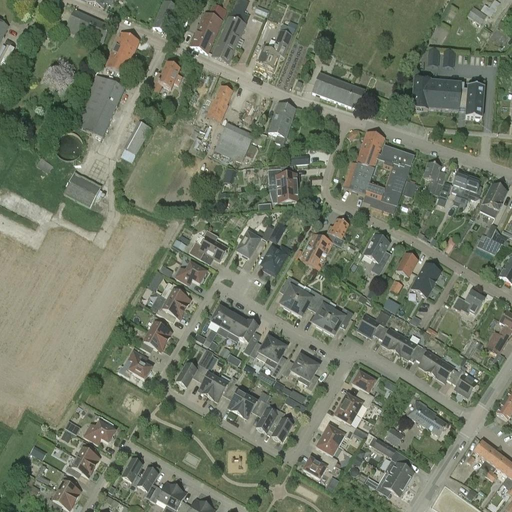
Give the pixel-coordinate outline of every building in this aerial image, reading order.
[(105,4),(111,7),(114,0),(87,0),(86,3),(103,10),(105,4)] [(163,5),(152,30),(166,37),(177,11),(181,0),(180,0),(166,0),(164,5),(163,5)] [(229,0),(227,0),(223,10),(222,10),(220,13),(227,17),(234,2),(229,0)] [(490,8),(485,5),(481,12),(491,18),(501,4),(495,0),(490,8)] [(267,18),(270,11),(259,7),(256,13),(267,18)] [(467,19),(480,28),(486,19),(473,10),(467,19)] [(110,29),(74,13),(65,33),(83,41),(85,38),(102,46),(110,29)] [(190,49),(207,57),(222,25),(204,17),(190,49)] [(52,42),(60,26),(47,19),(39,35),(52,42)] [(212,59),(228,66),(245,27),(229,19),(229,20),(212,59)] [(264,31),(272,35),(277,24),(269,20),(264,31)] [(272,71),(277,57),(283,60),(292,39),(279,34),(271,54),(263,51),(258,65),(272,71)] [(120,35),(105,70),(123,78),(139,44),(120,35)] [(428,52),(427,68),(437,69),(439,53),(428,52)] [(454,54),(443,54),(442,70),(452,70),(454,54)] [(171,92),(173,86),(178,88),(181,80),(177,78),(180,72),(166,66),(161,77),(158,75),(153,84),(155,85),(151,93),(150,93),(148,98),(158,103),(160,97),(158,96),(162,88),(171,92)] [(319,77),(312,96),(357,113),(364,94),(319,77)] [(124,91),(96,78),(73,128),(102,141),(124,91)] [(430,83),(414,82),(411,112),(427,113),(427,112),(458,114),(458,112),(465,113),(465,121),(481,122),(483,90),(467,89),(467,93),(460,92),(460,86),(429,84),(430,83)] [(219,125),(227,109),(226,108),(232,95),(220,90),(215,103),(206,99),(196,121),(205,125),(207,120),(219,125)] [(268,135),(277,138),(286,109),(277,106),(268,135)] [(295,112),(286,109),(277,138),(274,145),(283,148),(285,141),(286,141),(295,112)] [(132,165),(136,158),(150,131),(138,124),(123,151),(119,158),(132,165)] [(191,138),(196,141),(190,153),(195,155),(202,142),(196,139),(199,133),(195,131),(191,138)] [(361,139),(360,132),(349,134),(350,141),(361,139)] [(65,163),(68,164),(71,163),(73,163),(74,162),(76,162),(77,161),(78,160),(80,158),(80,157),(81,156),(82,155),(82,153),(83,151),(83,149),(83,147),(82,145),(81,143),(80,141),(79,139),(77,138),(75,136),(73,135),(71,135),(69,135),(67,135),(65,135),(63,136),(61,136),(60,137),(59,138),(57,140),(56,141),(55,143),(55,145),(54,146),(54,148),(54,149),(54,151),(54,152),(55,154),(55,155),(56,157),(57,158),(58,159),(60,161),(61,162),(63,163),(65,163)] [(266,139),(256,135),(252,145),(254,146),(254,147),(263,150),(266,139)] [(349,193),(364,198),(368,185),(374,169),(378,158),(383,141),(366,135),(356,167),(351,165),(343,190),(349,192),(349,193)] [(368,185),(364,198),(372,201),(370,209),(393,217),(413,160),(384,150),(381,159),(378,158),(374,169),(390,174),(384,190),(368,185)] [(293,158),(294,167),(308,166),(307,157),(293,158)] [(50,174),(53,166),(41,161),(37,169),(50,174)] [(426,195),(434,197),(437,186),(442,188),(445,176),(439,174),(440,170),(427,166),(422,181),(429,184),(426,195)] [(280,172),(267,173),(269,193),(276,192),(296,191),(295,177),(281,178),(280,172)] [(457,197),(455,203),(460,205),(468,180),(457,176),(452,189),(453,189),(451,195),(457,197)] [(100,192),(73,177),(62,197),(90,211),(100,192)] [(468,180),(460,205),(466,207),(468,200),(475,203),(477,202),(481,191),(478,190),(480,184),(468,180)] [(402,197),(411,201),(416,188),(407,184),(402,197)] [(451,187),(443,185),(439,198),(446,201),(451,187)] [(494,221),(500,209),(499,208),(506,195),(505,194),(505,193),(505,191),(504,190),(504,189),(502,189),(500,189),(499,190),(498,191),(497,191),(496,192),(491,189),(479,214),(494,221)] [(272,206),(277,205),(277,206),(297,204),(296,191),(276,192),(269,193),(272,206)] [(348,228),(337,222),(333,230),(330,229),(324,242),(314,237),(300,265),(319,274),(332,246),(341,250),(344,243),(341,242),(348,228)] [(277,225),(273,233),(267,243),(275,247),(285,230),(277,225)] [(495,258),(501,247),(490,242),(495,232),(496,229),(491,227),(485,240),(486,240),(483,245),(479,243),(476,249),(495,258)] [(266,245),(267,243),(273,233),(266,229),(262,237),(257,234),(253,240),(246,236),(235,255),(248,262),(260,241),(266,245)] [(490,242),(501,247),(506,250),(508,246),(505,245),(507,241),(500,238),(496,233),(495,232),(490,242)] [(218,265),(220,262),(222,262),(225,256),(224,254),(226,251),(214,244),(216,240),(206,234),(198,248),(194,246),(188,256),(200,263),(203,257),(218,265)] [(379,263),(384,254),(388,247),(373,239),(363,258),(375,265),(369,274),(378,279),(385,266),(379,263)] [(450,240),(447,245),(453,248),(456,243),(450,240)] [(186,248),(176,242),(173,248),(183,253),(186,248)] [(270,277),(271,275),(275,278),(289,254),(280,249),(276,255),(270,252),(260,269),(262,270),(261,272),(270,277)] [(395,273),(408,280),(417,263),(405,256),(395,273)] [(511,257),(499,279),(511,287),(511,286),(511,257)] [(186,287),(189,282),(198,288),(200,286),(201,285),(203,282),(202,281),(205,276),(189,266),(184,274),(179,271),(174,281),(186,287)] [(440,275),(425,267),(410,292),(426,301),(440,275)] [(172,275),(162,269),(159,274),(169,279),(172,275)] [(382,284),(373,279),(368,287),(377,292),(382,284)] [(279,307),(290,314),(300,295),(294,292),(298,285),(288,280),(280,292),(286,295),(279,307)] [(389,292),(397,296),(402,288),(394,284),(389,292)] [(163,301),(164,301),(184,313),(189,303),(183,300),(186,295),(172,287),(169,292),(163,301)] [(313,311),(320,298),(304,289),(300,295),(290,314),(301,320),(308,308),(313,311)] [(143,299),(148,302),(152,294),(146,292),(143,299)] [(474,318),(477,313),(483,302),(470,295),(464,305),(457,301),(452,310),(459,315),(460,313),(467,317),(469,315),(474,318)] [(363,306),(366,301),(360,297),(357,303),(363,306)] [(311,326),(322,332),(333,313),(327,310),(330,304),(320,298),(313,311),(318,314),(311,326)] [(155,316),(169,325),(172,319),(178,323),(184,313),(164,301),(155,316)] [(399,308),(388,302),(383,309),(395,316),(399,308)] [(209,325),(219,330),(228,315),(218,309),(209,325)] [(339,317),(333,313),(322,332),(333,338),(339,328),(344,332),(353,317),(342,311),(339,317)] [(365,318),(356,333),(370,341),(372,338),(377,341),(384,330),(390,319),(380,314),(375,324),(365,318)] [(494,335),(486,349),(499,357),(507,343),(506,342),(511,333),(511,332),(511,317),(505,314),(499,325),(504,328),(498,338),(494,335)] [(237,320),(228,315),(219,330),(228,336),(237,320)] [(148,336),(165,346),(171,336),(161,331),(164,326),(153,319),(150,325),(153,326),(148,336)] [(420,323),(413,319),(409,326),(416,330),(420,323)] [(237,320),(228,336),(238,341),(247,326),(246,326),(237,320)] [(242,355),(248,358),(255,348),(249,344),(257,330),(247,325),(246,326),(247,326),(238,341),(247,347),(242,355)] [(389,333),(384,330),(377,341),(382,344),(380,347),(394,355),(403,339),(389,332),(389,333)] [(437,335),(428,330),(425,334),(434,340),(437,335)] [(160,356),(165,346),(148,336),(142,345),(140,344),(136,349),(147,356),(150,350),(160,356)] [(409,343),(403,339),(394,355),(408,362),(410,359),(415,362),(422,350),(416,347),(419,342),(412,338),(409,343)] [(208,349),(212,342),(207,339),(203,346),(208,349)] [(268,340),(266,339),(260,351),(255,348),(248,358),(254,362),(255,360),(264,365),(276,345),(273,343),(272,341),(269,340),(268,340)] [(463,353),(470,358),(481,346),(474,340),(463,353)] [(210,351),(217,355),(221,349),(214,345),(210,351)] [(264,365),(274,371),(270,378),(275,381),(284,365),(279,362),(286,351),(285,350),(284,348),(281,346),(279,347),(276,345),(264,365)] [(230,353),(224,350),(219,357),(225,361),(230,353)] [(440,362),(422,350),(415,362),(420,365),(418,369),(431,377),(440,362)] [(175,385),(186,391),(192,379),(198,382),(204,371),(212,356),(206,352),(194,372),(185,367),(175,385)] [(132,366),(127,374),(144,383),(151,371),(141,366),(144,360),(132,354),(127,363),(132,366)] [(290,374),(299,380),(308,364),(305,362),(305,360),(303,358),(301,359),(299,358),(292,369),(287,366),(281,377),(286,380),(290,374)] [(453,371),(440,362),(431,377),(444,386),(446,382),(451,385),(458,375),(453,372),(453,371)] [(311,365),(308,364),(299,380),(308,385),(305,391),(311,394),(317,383),(312,380),(318,369),(316,368),(316,366),(313,364),(311,365)] [(495,374),(498,369),(491,365),(488,370),(495,374)] [(209,374),(204,371),(198,382),(203,385),(197,394),(207,400),(217,382),(208,377),(209,374)] [(467,401),(477,386),(464,377),(465,375),(460,371),(458,375),(451,385),(456,389),(454,392),(467,401)] [(352,385),(351,387),(361,393),(358,398),(370,405),(373,400),(368,397),(375,385),(358,375),(355,381),(354,381),(353,384),(352,385)] [(274,382),(269,379),(265,385),(270,388),(274,382)] [(227,399),(233,388),(236,383),(231,380),(226,388),(217,382),(207,400),(217,405),(222,396),(227,399)] [(272,389),(281,394),(284,388),(276,383),(272,389)] [(394,392),(396,387),(388,383),(386,388),(394,392)] [(239,391),(233,388),(227,399),(232,402),(227,411),(237,417),(246,399),(237,394),(239,391)] [(503,404),(511,410),(511,393),(503,404)] [(345,398),(339,408),(356,418),(362,407),(367,410),(370,405),(358,398),(355,403),(345,398)] [(257,416),(263,405),(258,402),(256,405),(246,399),(237,417),(246,422),(251,413),(257,416)] [(285,405),(291,409),(295,403),(288,400),(285,405)] [(416,404),(406,418),(438,440),(446,427),(434,419),(435,417),(416,404)] [(507,423),(511,414),(511,410),(503,404),(495,416),(507,423)] [(261,434),(266,436),(272,425),(276,419),(275,419),(265,413),(268,408),(263,405),(257,416),(262,419),(255,431),(256,431),(257,433),(260,434),(261,434)] [(343,425),(340,430),(352,437),(352,436),(355,431),(350,428),(356,418),(339,408),(333,419),(343,425)] [(278,414),(275,419),(276,419),(272,425),(277,428),(271,439),(272,440),(272,442),(275,444),(277,443),(281,445),(291,428),(281,422),(284,417),(278,414)] [(78,437),(82,429),(70,423),(65,431),(78,437)] [(95,446),(98,441),(107,447),(109,444),(110,444),(112,441),(111,439),(114,435),(98,425),(95,430),(90,427),(83,440),(95,446)] [(327,429),(321,440),(337,449),(343,439),(349,442),(352,437),(340,430),(337,435),(327,429)] [(396,449),(404,438),(392,430),(384,441),(396,449)] [(366,438),(355,431),(352,436),(363,442),(366,438)] [(64,434),(61,441),(67,445),(71,438),(64,434)] [(325,456),(322,462),(334,468),(337,463),(331,460),(337,449),(321,440),(315,451),(325,456)] [(373,440),(369,447),(391,461),(395,453),(373,440)] [(473,454),(470,459),(474,462),(476,463),(479,459),(485,463),(492,453),(481,444),(473,454)] [(81,452),(76,461),(93,471),(99,462),(89,456),(92,451),(81,445),(78,450),(81,452)] [(46,456),(40,452),(36,459),(42,462),(46,456)] [(492,453),(485,463),(496,471),(503,461),(492,453)] [(363,461),(356,458),(352,465),(359,468),(363,461)] [(93,471),(76,461),(70,471),(67,469),(64,474),(75,481),(78,476),(88,481),(93,471)] [(331,474),(334,468),(322,462),(319,467),(309,461),(302,473),(319,483),(325,471),(331,474)] [(496,479),(503,484),(511,472),(511,467),(503,461),(496,471),(492,475),(488,481),(492,484),(496,479)] [(128,491),(133,494),(139,483),(134,480),(141,468),(139,467),(139,466),(136,464),(135,465),(131,463),(129,466),(127,466),(126,469),(126,470),(121,480),(131,486),(128,491)] [(384,474),(385,475),(388,477),(406,488),(413,476),(391,463),(384,474)] [(35,481),(47,488),(48,486),(39,480),(45,470),(42,469),(35,481)] [(146,471),(139,483),(133,494),(136,489),(146,495),(143,500),(149,503),(155,492),(150,489),(157,477),(155,476),(155,475),(152,473),(150,474),(146,471)] [(484,478),(488,481),(492,475),(489,472),(484,478)] [(502,486),(509,492),(511,489),(511,472),(503,484),(502,486)] [(26,488),(30,481),(21,476),(17,483),(26,488)] [(388,477),(381,489),(399,499),(406,488),(388,477)] [(62,485),(57,494),(74,504),(80,495),(70,489),(73,484),(62,478),(59,483),(62,485)] [(364,486),(375,493),(378,488),(367,481),(364,486)] [(332,495),(336,488),(329,484),(325,491),(332,495)] [(160,495),(155,492),(149,503),(154,506),(156,503),(165,509),(175,491),(166,486),(160,495)] [(39,492),(32,488),(28,497),(34,500),(39,492)] [(175,491),(165,509),(163,511),(182,511),(185,509),(180,506),(185,497),(175,491)] [(471,491),(466,499),(471,503),(477,495),(471,491)] [(69,511),(74,504),(57,494),(51,504),(48,502),(45,508),(52,511),(57,511),(59,509),(65,511),(69,511)] [(190,511),(185,509),(182,511),(202,511),(205,508),(195,503),(190,511)]
